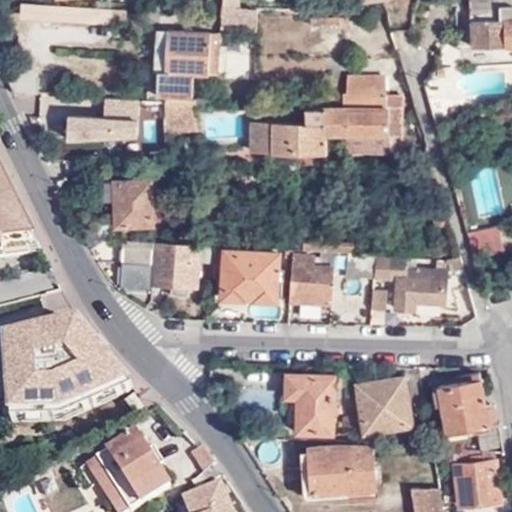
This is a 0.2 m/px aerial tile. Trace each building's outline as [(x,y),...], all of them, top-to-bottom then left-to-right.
[(511,0),(471,0),(473,44),(511,42),(511,0)] [(124,9),(20,3),(20,18),(124,24),(124,9)] [(254,26),(254,10),(254,7),(220,5),(219,25),(254,26)] [(309,16),(309,55),(342,55),(341,16),(309,16)] [(166,71),(169,31),(156,31),(154,71),(158,70),(166,71)] [(220,32),(169,31),(166,71),(158,70),(157,96),(195,99),(196,76),(212,76),(212,57),(219,58),(220,32)] [(389,94),(389,75),(346,74),(346,95),(322,95),(322,111),(322,137),(347,137),(400,140),(401,96),(389,94)] [(13,92),(60,95),(60,79),(5,76),(13,92)] [(64,112),(64,137),(138,136),(137,97),(103,98),(103,111),(64,112)] [(167,154),(166,133),(165,100),(142,99),(143,123),(149,123),(149,155),(167,154)] [(198,132),(197,102),(165,100),(166,133),(198,132)] [(322,137),(322,111),(254,111),(254,122),(251,122),(250,150),(322,152),(322,137)] [(346,155),(400,156),(400,140),(347,137),(346,155)] [(425,194),(441,189),(433,161),(418,165),(425,194)] [(0,241),(34,238),(0,165),(0,241)] [(153,222),(152,179),(114,180),(115,223),(153,222)] [(495,223),(466,231),(474,258),(502,250),(495,223)] [(0,256),(41,253),(34,238),(0,241),(0,256)] [(300,249),(347,251),(349,251),(350,241),(300,239),(300,249)] [(167,244),(152,244),(152,248),(122,246),(119,288),(151,289),(151,284),(161,284),(165,285),(167,244)] [(198,245),(188,245),(167,244),(165,285),(169,285),(169,295),(187,295),(187,288),(196,288),(198,245)] [(372,278),(372,277),(374,252),(349,251),(347,251),(346,278),(360,279),(360,277),(372,278)] [(273,300),(275,255),(222,252),(220,298),(273,300)] [(455,289),(468,285),(460,256),(448,256),(447,270),(405,268),(406,254),(374,252),(372,277),(397,279),(396,307),(415,308),(416,300),(445,302),(445,308),(460,309),(455,289)] [(290,255),(289,301),(330,302),(332,266),(309,266),(309,256),(290,255)] [(70,288),(48,295),(54,315),(80,308),(70,288)] [(372,291),(371,307),(385,308),(386,292),(372,291)] [(107,398),(93,367),(48,385),(69,435),(106,422),(98,401),(107,398)] [(293,396),(291,429),(332,431),(333,389),(341,390),(341,377),(288,374),(287,397),(293,396)] [(413,425),(405,377),(359,385),(366,433),(413,425)] [(500,423),(496,405),(483,394),(480,379),(438,388),(447,432),(500,423)] [(360,445),(357,414),(343,415),(346,444),(360,445)] [(96,460),(97,461),(129,511),(134,511),(171,488),(136,435),(96,460)] [(379,496),(375,446),(366,445),(366,446),(369,489),(312,494),(309,453),(302,453),(305,494),(308,498),(311,500),(369,496),(379,496)] [(309,450),(309,453),(312,494),(369,489),(366,446),(309,450)] [(205,447),(203,449),(194,455),(205,474),(215,462),(205,447)] [(496,453),(454,451),(459,507),(501,502),(496,453)] [(129,511),(97,461),(88,467),(116,511),(129,511)] [(212,469),(205,474),(193,485),(201,496),(186,503),(189,511),(232,511),(222,486),(220,488),(216,482),(219,480),(212,469)] [(443,511),(440,489),(410,489),(413,511),(443,511)]
